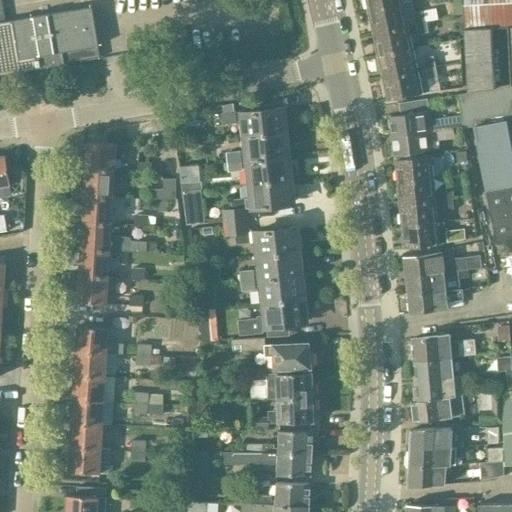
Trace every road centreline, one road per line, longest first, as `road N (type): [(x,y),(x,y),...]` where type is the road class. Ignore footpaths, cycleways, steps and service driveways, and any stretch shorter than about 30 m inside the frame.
road 1 (tertiary): [(368,511),(369,307),(333,61)]
road 2 (residential): [(23,511),(45,123)]
road 3 (residential): [(45,123),(333,61)]
